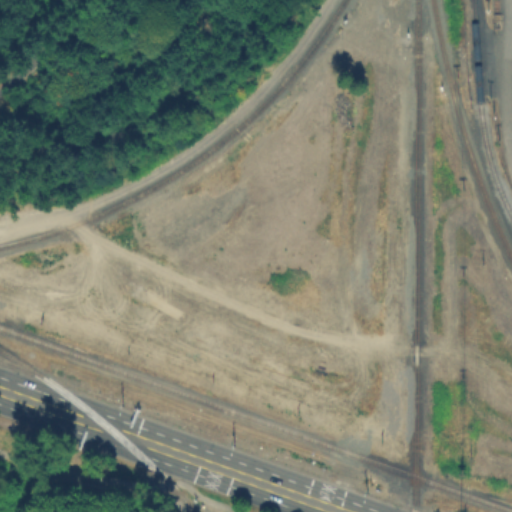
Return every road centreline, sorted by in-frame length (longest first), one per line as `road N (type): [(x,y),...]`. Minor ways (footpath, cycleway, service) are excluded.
road 1 (track): [(0,230),(67,213),(174,161),(249,101),(327,0)]
road 2 (track): [(67,213),(98,239),(284,325),(446,354)]
road 3 (primary): [(347,511),(0,390)]
